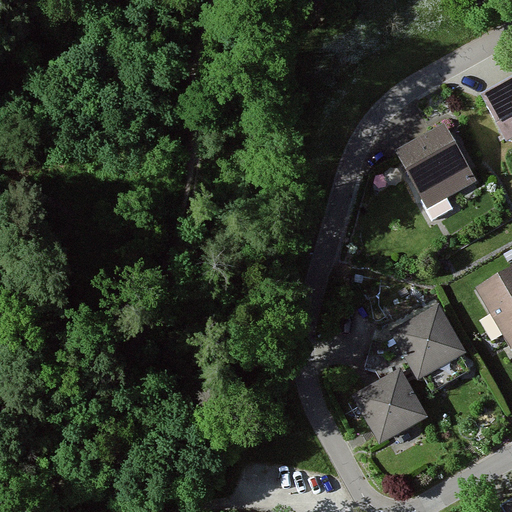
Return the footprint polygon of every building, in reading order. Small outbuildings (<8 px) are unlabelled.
[(511,85),(482,101),(506,145),(511,142),(511,85)] [(447,128),(395,157),(426,211),(478,181),(447,128)] [(511,271),(476,291),(511,354),(511,353),(511,271)] [(439,310),(392,335),(421,388),(468,362),(439,310)] [(400,374),(353,399),(382,452),(429,426),(400,374)]
